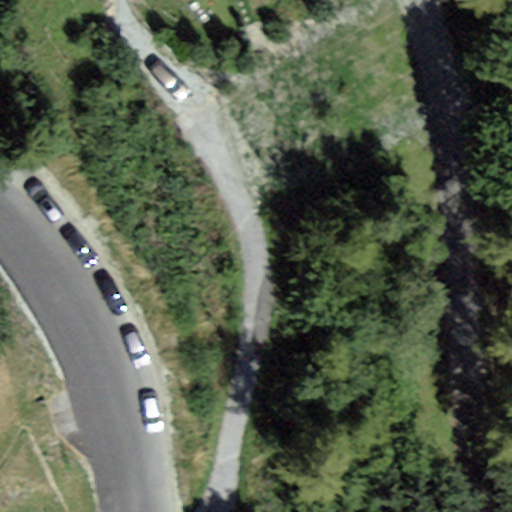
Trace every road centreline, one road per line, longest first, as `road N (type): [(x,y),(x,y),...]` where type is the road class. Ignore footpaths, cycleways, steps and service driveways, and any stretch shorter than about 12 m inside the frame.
road 1 (residential): [(424,0),(464,230),(489,511)]
road 2 (unclassified): [(0,213),(79,317),(107,388),(128,511)]
